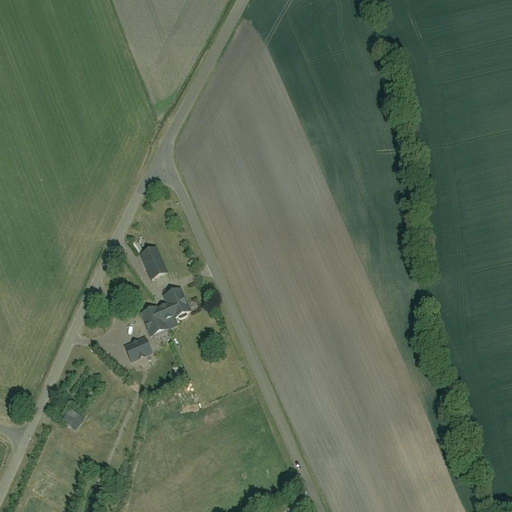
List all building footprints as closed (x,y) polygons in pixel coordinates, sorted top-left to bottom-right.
[(167,275),(156,250),(141,256),(152,281),(167,275)] [(174,320),(178,318),(178,320),(180,320),(186,318),(187,316),(186,314),(190,313),(180,291),(164,298),(169,307),(159,312),(164,323),(174,319),(174,320)] [(167,331),(164,323),(159,312),(157,309),(141,316),(151,338),(167,331)] [(146,341),(142,342),(126,349),(132,364),(152,355),(146,341)] [(116,415),(122,408),(118,404),(112,412),(116,415)] [(183,408),(186,415),(194,411),(191,405),(183,408)]
